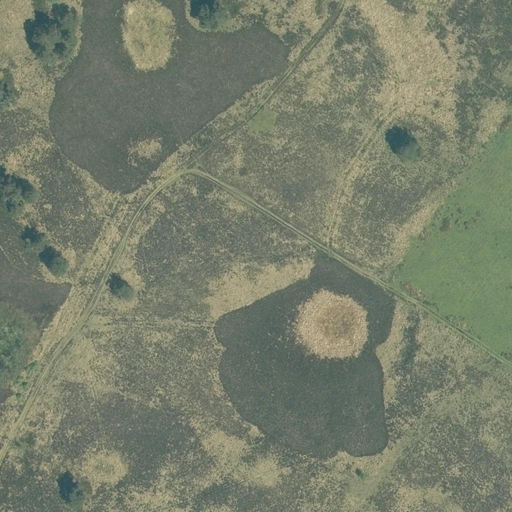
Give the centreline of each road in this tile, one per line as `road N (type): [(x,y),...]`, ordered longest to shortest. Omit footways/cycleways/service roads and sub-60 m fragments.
road 1 (track): [(0,455),(49,353),(92,299),(141,206),(188,162)]
road 2 (track): [(188,162),(258,106),(341,0)]
